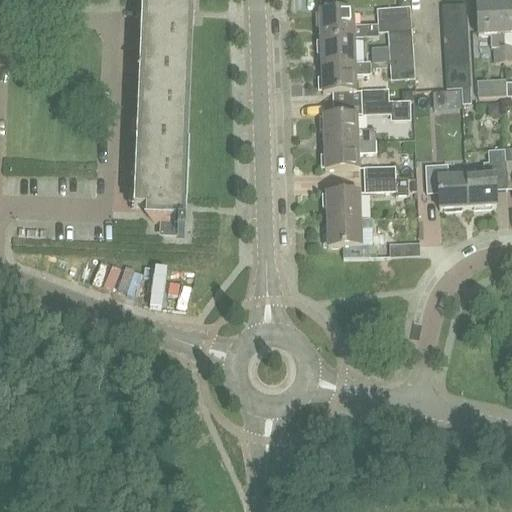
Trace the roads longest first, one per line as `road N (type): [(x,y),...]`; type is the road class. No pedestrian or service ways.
road 1 (residential): [(0,213),(103,217),(114,22),(3,17)]
road 2 (residential): [(268,333),(257,0)]
road 3 (residential): [(233,360),(0,276)]
road 4 (residential): [(415,407),(439,292),(464,267),(511,253)]
